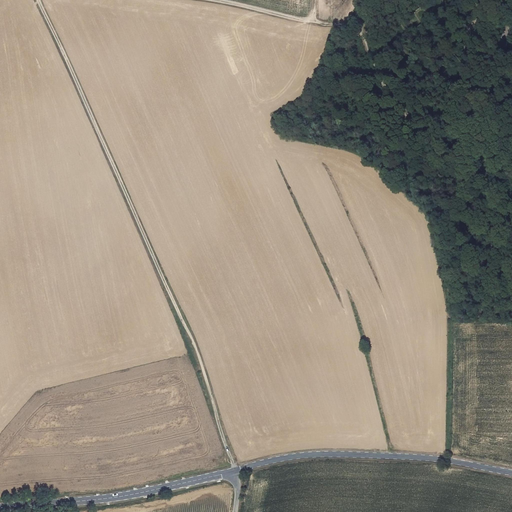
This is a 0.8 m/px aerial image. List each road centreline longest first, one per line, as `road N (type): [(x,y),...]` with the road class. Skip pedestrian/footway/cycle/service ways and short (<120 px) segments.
road 1 (track): [(235,471),(200,359),(38,0)]
road 2 (tertiary): [(235,471),(320,453),(442,459),(511,472)]
road 3 (tertiary): [(0,507),(98,499),(235,471)]
road 4 (track): [(216,0),(337,22)]
